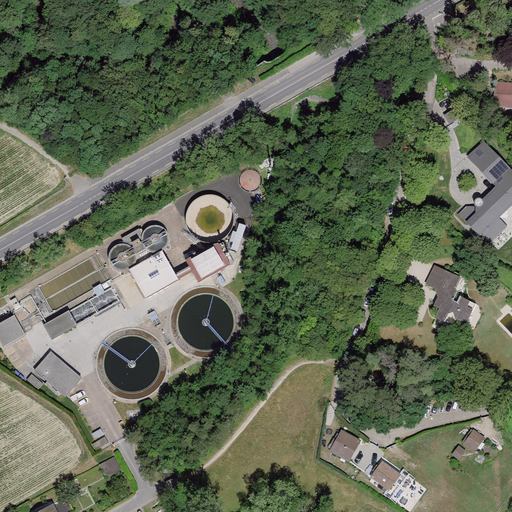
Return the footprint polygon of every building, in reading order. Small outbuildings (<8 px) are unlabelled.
[(511,82),(495,81),(493,106),(511,106),(511,82)] [(466,206),(458,214),(479,233),(482,231),(492,242),(508,228),(500,218),(504,214),(511,205),(511,169),(484,141),(467,157),(496,186),(483,199),(480,198),(477,198),(475,201),(474,204),(475,207),(466,206)] [(215,221),(211,221),(211,212),(201,212),(201,216),(192,216),(192,222),(203,222),(202,233),(215,233),(215,221)] [(140,229),(122,237),(125,244),(109,250),(115,265),(168,244),(161,225),(142,233),(140,229)] [(215,249),(193,262),(203,279),(225,267),(215,249)] [(162,254),(132,271),(147,297),(177,281),(162,254)] [(463,279),(434,267),(426,285),(441,291),(434,308),(441,310),(437,319),(445,322),(463,279)] [(109,288),(43,326),(52,341),(118,304),(109,288)] [(15,315),(0,323),(0,344),(1,347),(25,335),(15,315)] [(82,379),(50,353),(34,371),(66,398),(82,379)] [(484,440),(473,433),(464,447),(476,454),(484,440)] [(361,443),(342,434),(331,456),(350,465),(361,443)] [(459,445),(453,455),(461,460),(466,449),(459,445)] [(107,476),(120,469),(113,456),(100,464),(107,476)] [(401,478),(383,466),(372,482),(390,494),(401,478)]
